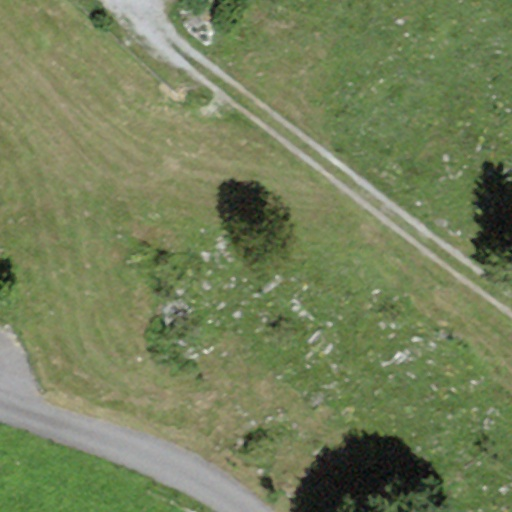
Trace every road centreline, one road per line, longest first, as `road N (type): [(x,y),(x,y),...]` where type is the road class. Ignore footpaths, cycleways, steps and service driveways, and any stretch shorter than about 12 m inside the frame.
road 1 (track): [(123,0),(191,62),(511,300)]
road 2 (track): [(0,403),(218,479),(259,511)]
